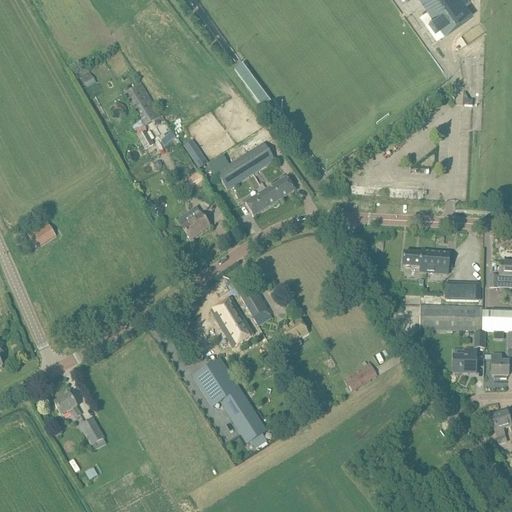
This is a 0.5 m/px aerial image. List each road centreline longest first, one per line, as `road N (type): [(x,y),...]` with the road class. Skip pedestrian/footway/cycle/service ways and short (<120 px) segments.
road 1 (unclassified): [(54,371),(265,235),(304,219),(345,218)]
road 2 (unclassified): [(511,500),(423,374),(349,242),(345,218)]
road 3 (residential): [(511,226),(345,218)]
road 4 (unclassified): [(54,371),(0,245)]
